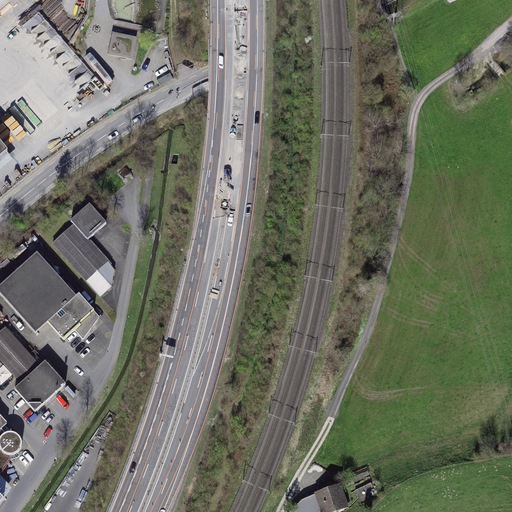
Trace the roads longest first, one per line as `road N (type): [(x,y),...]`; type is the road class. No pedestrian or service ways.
road 1 (motorway): [(226,0),(208,244),(180,365),(129,511)]
road 2 (motorway): [(154,511),(224,282),(245,136),(248,0)]
road 3 (track): [(422,97),(402,209),(365,341),(279,511)]
road 4 (secondary): [(0,216),(158,102),(364,0)]
road 5 (unclassified): [(139,217),(110,360),(10,511)]
